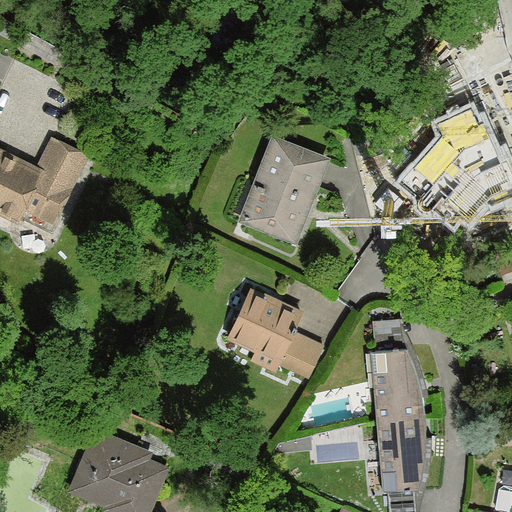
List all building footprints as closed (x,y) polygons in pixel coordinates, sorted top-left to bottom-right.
[(9,69),(0,87),(0,148),(37,168),(53,137),(56,138),(69,106),(69,96),(66,89),(60,83),(14,60),(9,69)] [(423,160),(497,157),(495,99),(421,102),(423,160)] [(332,155),(273,132),(240,219),(298,241),(332,155)] [(0,216),(18,226),(25,212),(54,227),(90,155),(56,138),(53,137),(37,168),(0,148),(0,216)] [(306,310),(253,286),(229,338),(255,350),(251,359),(276,371),(280,362),(310,376),(325,343),(297,329),(306,310)] [(402,319),(376,320),(378,348),(373,349),(384,489),(388,489),(390,511),(421,511),(420,486),(427,456),(428,424),(425,393),(417,367),(406,345),(402,319)] [(154,450),(95,426),(69,490),(105,505),(103,511),(104,511),(149,511),(169,465),(151,458),(154,450)]
